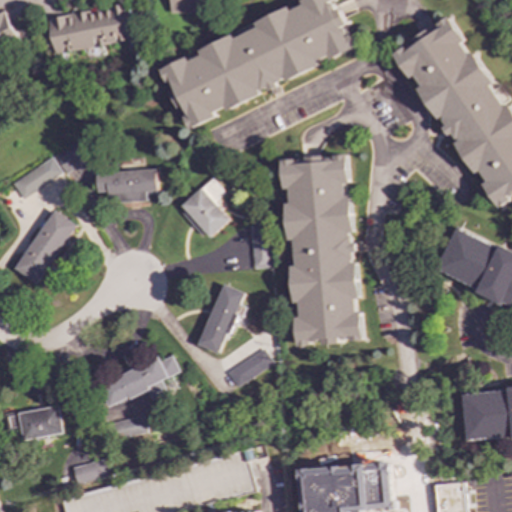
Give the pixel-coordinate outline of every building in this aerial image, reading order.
[(191,129),(217,117),(215,112),(226,107),(228,111),(262,95),(260,91),(268,87),(272,95),(281,91),(277,83),(286,79),(287,82),(321,66),(318,61),(329,56),(331,60),(358,48),(352,34),(347,36),(348,33),(346,29),(343,28),(348,25),(342,11),(340,8),(334,11),(336,7),(334,4),(330,2),(335,0),(302,0),(305,5),(291,11),(290,8),(257,23),(260,28),(235,40),(233,35),(200,51),(202,55),(189,61),(188,57),(161,70),(167,82),(172,80),(171,85),(173,88),(177,90),(172,92),(179,108),(185,105),(183,109),(185,113),(190,115),(185,117),(191,129)] [(169,0),(169,13),(208,14),(208,0),(169,0)] [(134,40),(128,5),(89,11),(48,18),(54,54),(134,40)] [(0,15),(0,53),(20,43),(5,13),(0,15)] [(499,208),(511,200),(509,196),(511,196),(511,109),(509,105),(506,107),(491,85),(494,83),(474,52),(469,56),(461,43),(465,41),(449,18),(438,25),(441,28),(436,28),(433,31),(432,35),(429,30),(427,31),(414,39),(418,45),(414,44),(409,47),(409,51),(406,46),(394,54),(411,79),(415,76),(422,86),(418,89),(439,119),(443,117),(444,118),(442,119),(446,125),(439,130),(446,139),(453,134),(457,140),(458,139),(460,141),(455,143),(476,174),(480,171),(487,182),(484,184),(499,208)] [(62,173),(93,159),(84,140),(53,154),(62,173)] [(365,340),(362,311),(358,311),(357,299),(361,298),(358,261),(354,262),(353,252),(362,252),(361,242),(353,243),(352,233),(355,233),(352,196),(346,196),(345,184),(350,184),(348,154),(333,156),(333,161),(330,158),(326,159),(324,161),(323,155),(308,157),(304,157),(305,164),(302,161),(298,161),(295,165),(295,159),(281,160),(283,190),(289,189),(290,204),(286,204),(289,240),(295,239),(297,267),(292,267),(295,303),(299,303),(300,317),(296,317),(299,346),(312,345),(312,339),(316,342),(320,342),(323,338),(324,345),(340,343),(340,337),(344,340),(348,340),(351,336),(352,341),(365,340)] [(62,174),(52,157),(11,183),(21,199),(62,174)] [(96,173),(98,196),(121,195),(121,203),(148,201),(147,195),(158,194),(156,169),(96,173)] [(179,206),(207,239),(230,220),(214,202),(225,193),(212,178),(179,206)] [(14,270),(37,285),(76,225),(53,209),(14,270)] [(250,225),(252,269),(270,268),(268,225),(250,225)] [(511,305),(511,254),(454,231),(436,275),(511,305)] [(198,346),(220,354),(245,293),(223,284),(198,346)] [(227,373),(237,388),(273,364),(263,348),(227,373)] [(179,372),(172,355),(160,360),(159,358),(99,384),(109,407),(147,391),(151,401),(168,394),(162,380),(179,372)] [(466,441),(511,437),(511,388),(463,392),(466,441)] [(64,434),(59,406),(7,415),(9,429),(20,427),(23,441),(64,434)] [(111,424),(115,441),(148,432),(143,415),(111,424)] [(75,485),(115,477),(111,459),(72,466),(75,485)] [(304,511),(350,511),(356,511),(364,511),(364,510),(388,508),(388,510),(396,509),(395,501),(393,501),(390,462),(301,470),(304,511)] [(436,511),(465,511),(463,482),(434,485),(436,511)]
